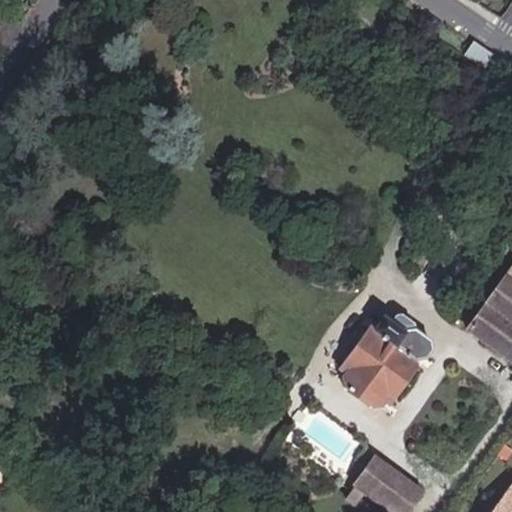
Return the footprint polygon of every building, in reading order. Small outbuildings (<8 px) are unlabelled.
[(511,287),(472,343),(511,372),(511,287)] [(439,364),(436,356),(417,343),(420,338),(405,328),(401,326),(398,326),(390,334),(382,332),(347,380),(352,388),(348,398),(349,402),(384,426),(388,428),(391,428),(395,426),(397,420),(391,415),(428,365),(435,369),(437,369),(439,364)] [(381,511),(416,511),(422,505),(378,472),(361,497),(381,511)] [(511,511),(511,475),(483,511),(511,511)] [(381,511),(361,497),(349,511),(381,511)]
